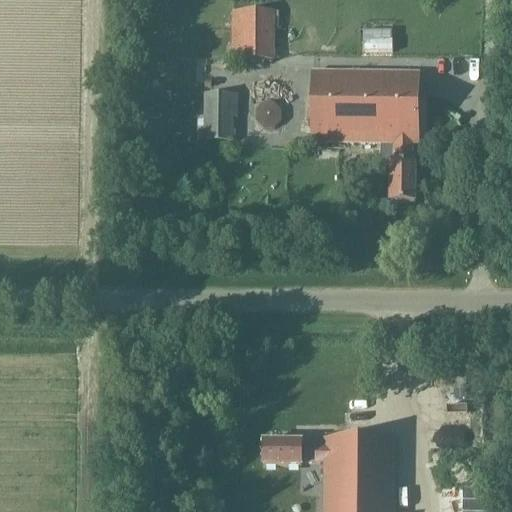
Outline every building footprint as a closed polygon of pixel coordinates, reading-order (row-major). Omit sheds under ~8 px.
[(233,12),(232,61),(272,62),(273,12),(233,12)] [(357,44),(357,53),(384,54),(385,45),(357,44)] [(418,146),(419,75),(312,74),(311,145),(393,146),(393,166),(390,166),(389,205),(414,205),(415,166),(411,166),(411,146),(418,146)] [(252,141),(276,139),(276,123),(291,123),(290,110),(286,111),(285,93),(273,94),(274,105),(250,107),(252,141)] [(232,143),(233,96),(204,95),(204,118),(197,118),(196,142),(232,143)] [(393,511),(394,441),(323,441),(323,447),(301,447),(301,444),(262,444),(262,469),(301,469),(301,466),(323,466),(322,511),(393,511)] [(459,467),(459,453),(434,453),(434,467),(459,467)]
